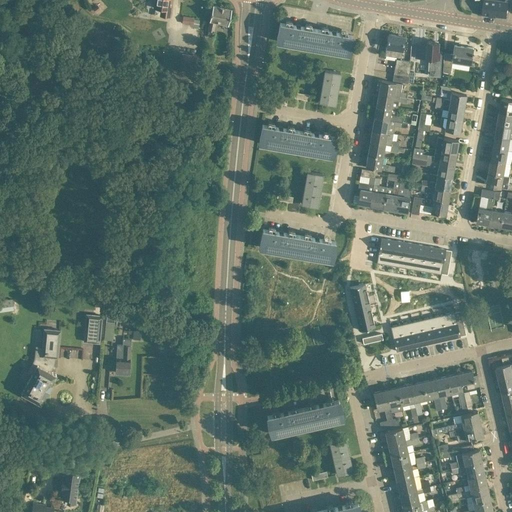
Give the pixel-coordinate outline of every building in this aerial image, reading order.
[(169,17),(171,9),(171,4),(169,4),(169,0),(154,0),(155,0),(157,1),(156,7),(160,8),(159,15),(169,17)] [(507,16),(508,6),(508,1),(501,0),(483,0),(482,13),(507,16)] [(209,30),(208,36),(212,37),(213,31),(214,31),(216,21),(228,24),(231,8),(213,4),(211,14),(208,30),(209,30)] [(183,16),(181,23),(193,25),(194,18),(183,16)] [(296,24),(280,22),(277,40),(349,53),(352,34),(336,31),(331,30),(331,31),(300,25),(301,25),(296,24)] [(404,36),(389,33),(385,55),(401,57),(404,36)] [(427,75),(440,76),(442,50),(438,50),(439,41),(426,41),(426,44),(418,43),(417,53),(417,57),(431,58),(430,64),(428,63),(427,75)] [(453,53),(444,52),(443,71),(450,72),(452,60),(470,62),(471,53),(472,53),(473,51),(472,51),(472,47),(454,44),(453,53)] [(196,74),(198,56),(181,53),(179,71),(196,74)] [(202,64),(212,65),(213,57),(203,56),(202,64)] [(393,73),(409,76),(411,60),(396,58),(393,73)] [(335,104),(336,96),(337,88),(339,80),(340,71),(329,69),(329,70),(325,69),(323,77),(322,85),(321,93),(319,101),(324,102),(323,102),(335,104)] [(408,82),(408,81),(409,76),(393,73),(392,80),(408,82)] [(378,92),(411,97),(412,94),(407,93),(408,92),(401,91),(402,83),(395,82),(395,81),(381,79),(378,92)] [(450,99),(436,97),(435,102),(464,107),(466,94),(451,91),(450,99)] [(406,103),(406,99),(412,100),(413,98),(411,97),(378,92),(376,104),(391,106),(392,100),(406,103)] [(511,99),(502,98),(500,111),(511,112),(511,99)] [(434,107),(448,109),(447,117),(462,119),(464,107),(435,102),(434,107)] [(402,121),(403,121),(404,116),(389,114),(391,106),(376,104),(374,116),(402,121)] [(254,114),(260,114),(260,119),(264,119),(264,110),(254,110),(254,114)] [(511,112),(500,111),(498,123),(511,125),(511,112)] [(420,112),(418,122),(430,124),(432,114),(420,112)] [(372,128),(386,131),(388,125),(401,127),(406,128),(407,123),(407,122),(403,121),(402,121),(374,116),(372,128)] [(441,116),(439,124),(441,127),(445,128),(445,129),(460,131),(462,119),(447,117),(441,116)] [(278,126),(262,123),(259,142),(331,154),(332,149),(334,149),(334,145),(333,145),(334,136),(318,133),(319,132),(314,132),(283,127),(283,126),(278,126)] [(495,135),(511,137),(510,138),(511,138),(511,125),(498,123),(495,135)] [(370,141),(384,144),(390,145),(398,146),(399,141),(392,140),(394,132),(386,131),(372,128),(370,141)] [(420,146),(423,130),(418,129),(415,145),(420,146)] [(508,150),(510,138),(511,137),(495,135),(493,147),(508,150)] [(443,138),(441,150),(456,152),(458,139),(444,137),(443,138)] [(370,141),(368,153),(382,156),(384,144),(370,141)] [(414,147),(412,158),(454,165),(456,152),(441,150),(435,149),(433,156),(423,154),(423,149),(414,147)] [(508,150),(493,147),(491,160),(506,162),(508,150)] [(366,166),(380,168),(394,171),(395,166),(381,164),(382,156),(368,153),(366,166)] [(437,174),(452,177),(454,165),(412,158),(411,163),(438,168),(437,174)] [(491,160),(489,172),(504,174),(506,162),(491,160)] [(369,205),(372,190),(374,176),(375,176),(376,170),(371,169),(370,175),(369,182),(359,181),(358,188),(360,188),(357,203),(369,205)] [(317,206),(319,198),(320,189),(321,181),(323,173),(312,171),(307,171),(306,179),(304,187),(303,195),(302,203),(306,204),(317,206)] [(487,185),(502,187),(511,189),(511,183),(509,183),(510,176),(504,175),(504,174),(489,172),(487,185)] [(422,179),(421,184),(450,189),(452,177),(437,174),(436,181),(422,179)] [(375,176),(374,176),(372,190),(369,205),(382,207),(384,192),(378,191),(380,177),(375,176)] [(394,209),(396,194),(399,181),(394,180),(392,193),(384,192),(382,207),(394,209)] [(410,197),(409,197),(411,188),(403,186),(404,182),(399,181),(396,194),(394,209),(407,211),(409,201),(410,197)] [(434,192),(433,199),(448,201),(450,189),(421,184),(412,182),(411,188),(434,192)] [(477,221),(489,223),(492,209),(494,198),(495,190),(483,188),(481,195),(477,221)] [(418,213),(419,211),(431,213),(431,212),(445,214),(448,201),(433,199),(431,206),(420,204),(421,197),(414,195),(411,212),(418,213)] [(505,211),(492,209),(489,223),(502,226),(505,211)] [(502,226),(511,227),(511,212),(505,211),(502,226)] [(279,231),(263,228),(260,246),(332,259),(335,240),(319,238),(319,237),(314,236),(314,237),(283,231),(279,230),(279,231)] [(377,262),(388,264),(392,239),(381,237),(377,262)] [(392,239),(388,264),(399,265),(403,240),(392,239)] [(403,240),(399,265),(409,267),(414,242),(403,240)] [(409,267),(420,269),(424,244),(414,242),(409,267)] [(435,246),(424,244),(420,269),(431,271),(435,246)] [(442,272),(442,268),(443,264),(444,260),(445,256),(445,252),(446,248),(435,246),(431,271),(442,273),(442,272)] [(22,280),(46,282),(47,271),(23,268),(22,280)] [(352,297),(368,293),(365,282),(350,286),(352,297)] [(354,307),(370,304),(368,293),(352,297),(354,307)] [(0,311),(14,309),(12,298),(0,299),(0,311)] [(354,307),(357,318),(372,315),(370,304),(354,307)] [(137,312),(107,308),(102,307),(101,314),(100,320),(102,321),(114,322),(114,319),(136,322),(137,312)] [(444,313),(449,338),(460,336),(460,335),(459,331),(458,327),(458,323),(457,319),(456,315),(455,311),(444,313)] [(86,313),(84,341),(100,342),(102,321),(100,320),(101,314),(86,313)] [(433,316),(439,340),(449,338),(444,313),(433,316)] [(375,326),(372,315),(357,318),(359,329),(375,326)] [(439,340),(433,316),(423,318),(428,343),(439,340)] [(423,318),(412,320),(418,345),(428,343),(423,318)] [(402,323),(407,347),(418,345),(412,320),(402,323)] [(395,345),(396,350),(407,347),(402,323),(391,325),(392,330),(392,334),(393,338),(394,342),(395,345)] [(42,360),(40,365),(38,364),(37,363),(37,364),(36,365),(33,363),(28,371),(32,373),(31,375),(28,381),(27,381),(27,383),(22,392),(22,391),(21,393),(23,393),(39,402),(40,403),(41,402),(46,393),(47,392),(51,385),(51,384),(56,375),(56,374),(55,373),(50,370),(53,364),(54,356),(58,357),(60,329),(44,328),(41,355),(43,355),(42,360)] [(130,362),(131,345),(132,338),(123,338),(123,344),(117,344),(116,362),(115,372),(129,372),(130,362)] [(499,379),(511,376),(511,362),(496,367),(499,379)] [(472,370),(459,373),(466,403),(471,401),(468,388),(476,386),(472,370)] [(450,392),(458,390),(461,404),(466,403),(459,373),(447,375),(450,392)] [(447,375),(434,378),(442,408),(447,407),(443,393),(450,392),(447,375)] [(511,389),(511,376),(499,379),(502,391),(511,389)] [(436,410),(442,408),(434,378),(422,381),(426,397),(433,396),(436,410)] [(410,384),(417,414),(422,413),(419,399),(426,397),(422,381),(410,384)] [(417,414),(410,384),(397,386),(401,403),(402,403),(408,401),(411,415),(417,414)] [(401,403),(397,386),(385,389),(390,412),(403,409),(402,403),(401,403)] [(381,427),(391,425),(393,425),(390,412),(385,389),(373,392),(377,409),(384,407),(387,419),(380,421),(381,427)] [(511,389),(502,391),(505,403),(511,401),(511,389)] [(283,411),(267,415),(271,433),(342,417),(338,399),(323,402),(318,403),(287,410),(283,411)] [(460,414),(462,421),(438,427),(439,433),(450,430),(480,423),(477,410),(460,414)] [(466,439),(483,435),(480,423),(450,430),(451,435),(465,432),(466,439)] [(388,443),(405,439),(402,427),(395,428),(385,430),(388,443)] [(388,443),(391,456),(408,452),(406,444),(420,441),(418,436),(411,438),(405,439),(388,443)] [(334,457),(335,464),(335,465),(337,473),(341,472),(341,473),(352,470),(351,462),(349,454),(347,446),(345,438),(335,440),(330,441),(332,449),(334,457)] [(439,452),(448,449),(447,443),(438,445),(439,452)] [(450,462),(451,468),(459,466),(465,465),(482,461),(479,448),(462,452),(455,453),(457,460),(450,462)] [(448,449),(439,452),(440,457),(450,455),(448,449)] [(411,464),(408,452),(391,456),(394,468),(411,464)] [(465,465),(467,477),(484,473),(482,461),(465,465)] [(394,468),(397,480),(413,476),(411,464),(394,468)] [(79,471),(65,469),(64,477),(62,477),(61,490),(62,490),(61,497),(64,497),(64,499),(65,499),(64,501),(75,503),(79,471)] [(327,476),(326,470),(311,474),(313,479),(327,476)] [(467,477),(469,484),(470,489),(487,485),(484,473),(467,477)] [(416,488),(413,476),(397,480),(399,492),(416,488)] [(402,504),(419,501),(418,494),(431,491),(431,490),(429,485),(416,488),(399,492),(402,504)] [(456,492),(448,494),(449,500),(472,495),(473,502),(490,498),(487,485),(470,489),(465,490),(456,492)] [(484,511),(493,510),(490,498),(473,502),(475,508),(456,511),(484,511)] [(402,504),(403,511),(426,511),(435,510),(434,505),(427,506),(425,499),(419,501),(402,504)] [(359,511),(357,501),(342,505),(342,504),(337,505),(337,506),(309,511),(359,511)] [(46,505),(46,504),(33,502),(31,511),(53,511),(54,505),(52,505),(51,505),(51,506),(46,505)]
